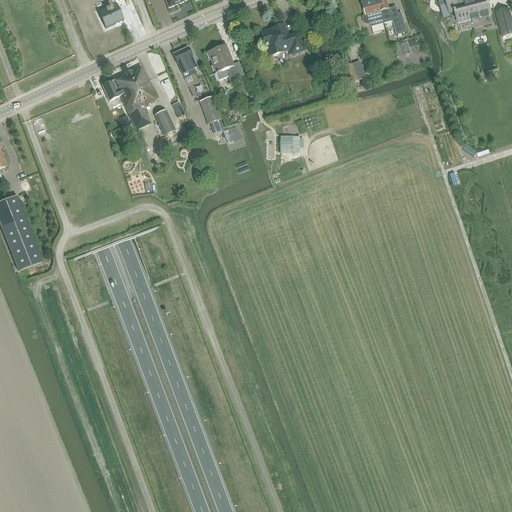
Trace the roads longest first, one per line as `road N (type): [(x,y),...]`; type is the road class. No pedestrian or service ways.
road 1 (trunk): [(9,0),(202,511)]
road 2 (trunk): [(226,511),(35,0)]
road 3 (track): [(511,150),(442,173),(511,376)]
road 4 (tertiary): [(0,113),(254,0)]
road 5 (track): [(431,138),(217,220)]
